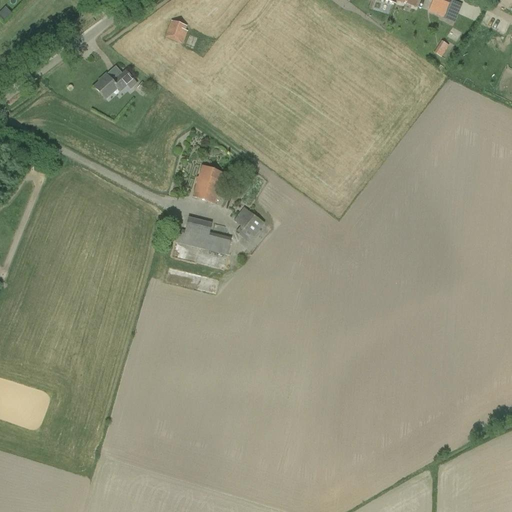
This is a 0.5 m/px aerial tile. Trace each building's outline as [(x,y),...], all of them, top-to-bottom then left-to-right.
[(456,2),(451,0),(432,0),(430,6),(445,11),(442,18),(446,20),(450,11),(452,12),(456,2)] [(6,6),(0,12),(0,15),(3,19),(11,12),(6,6)] [(187,27),(170,21),(164,38),(183,44),(187,32),(185,31),(187,27)] [(442,58),(449,47),(441,41),(434,53),(442,58)] [(125,70),(112,81),(107,76),(101,81),(102,82),(95,89),(104,99),(116,88),(119,93),(134,80),(125,70)] [(137,89),(144,94),(149,88),(142,83),(137,89)] [(192,197),(214,205),(224,174),(202,167),(192,197)] [(235,233),(248,244),(264,224),(243,208),(233,222),(240,227),(235,233)] [(187,218),(184,231),(178,229),(175,243),(227,256),(231,238),(209,233),(211,224),(187,218)]
